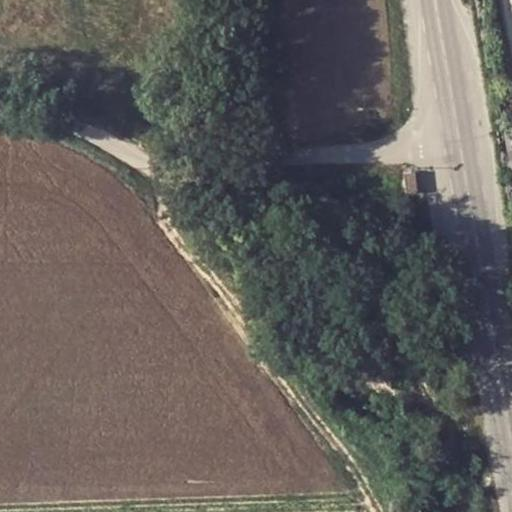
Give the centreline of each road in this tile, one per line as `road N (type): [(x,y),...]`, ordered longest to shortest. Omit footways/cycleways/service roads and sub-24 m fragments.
road 1 (residential): [(461,139),(172,167),(0,111)]
road 2 (tertiary): [(461,139),(511,436)]
road 3 (tertiary): [(436,0),(461,139)]
